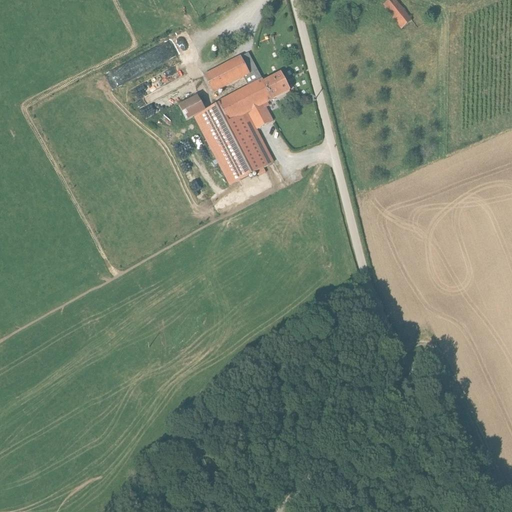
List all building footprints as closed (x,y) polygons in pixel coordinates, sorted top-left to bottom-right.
[(395,0),(389,0),(382,6),(401,30),(412,21),(395,0)] [(248,88),(262,81),(248,55),(240,59),(203,78),(213,97),(218,94),(219,93),(244,80),(248,88)] [(248,116),(256,132),(273,123),(266,110),(269,108),(268,105),(289,93),(280,76),(264,84),(262,81),(248,88),(217,104),(218,106),(229,125),(248,116)] [(194,119),(206,113),(197,98),(178,108),(186,124),(194,119)] [(206,113),(194,119),(229,188),(255,174),(257,173),(263,170),(274,164),(256,132),(248,116),(229,125),(218,106),(206,113)]
